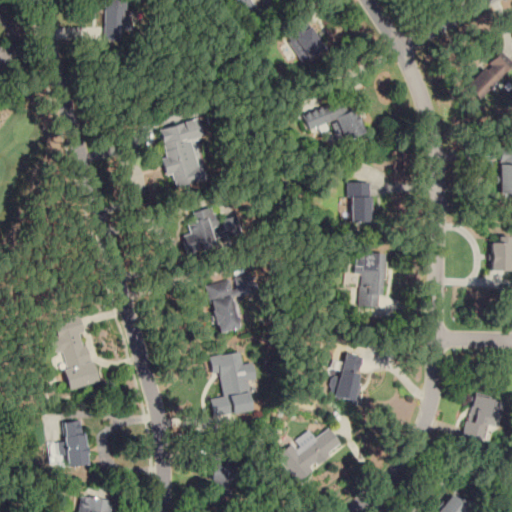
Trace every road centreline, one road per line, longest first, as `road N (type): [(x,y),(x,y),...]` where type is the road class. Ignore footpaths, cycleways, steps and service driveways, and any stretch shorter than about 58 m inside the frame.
road 1 (residential): [(349,511),(416,445),(431,403),(436,338),(433,140),(413,73),(368,0)]
road 2 (residential): [(160,511),(159,424),(48,44),(46,0)]
